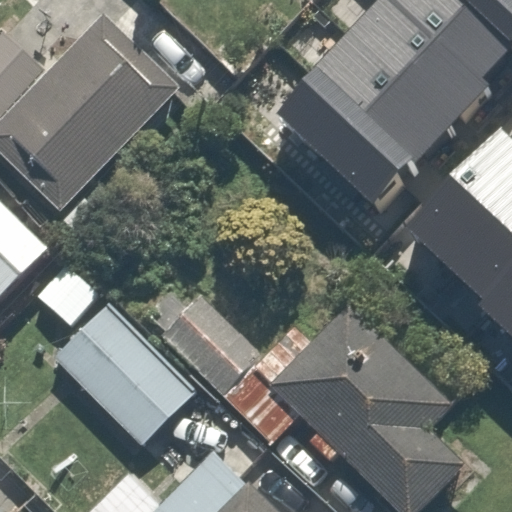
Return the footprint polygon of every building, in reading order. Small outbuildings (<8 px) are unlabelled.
[(46,75),(10,39),(0,48),(0,161),(55,217),(174,100),(99,24),(46,75)] [(511,127),(426,42),(389,88),(511,210),(511,255),(460,304),(511,359),(511,127)] [(0,312),(54,258),(0,205),(0,312)] [(111,302),(52,358),(140,452),(200,396),(111,302)] [(401,511),(419,511),(463,465),(430,435),(457,407),(352,309),(273,393),(345,460),(401,511)] [(268,511),(211,454),(153,511),(268,511)]
